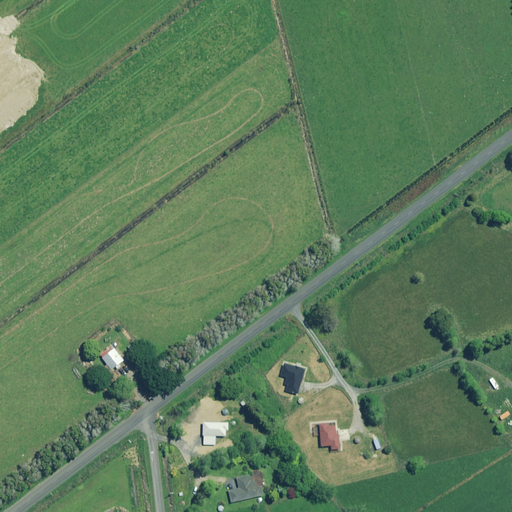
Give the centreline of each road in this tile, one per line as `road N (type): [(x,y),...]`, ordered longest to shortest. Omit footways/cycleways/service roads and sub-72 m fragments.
road 1 (unclassified): [(511,135),(143,414)]
road 2 (unclassified): [(143,414),(13,511)]
